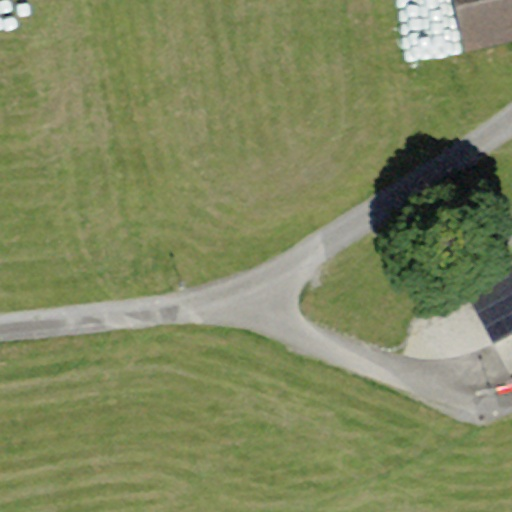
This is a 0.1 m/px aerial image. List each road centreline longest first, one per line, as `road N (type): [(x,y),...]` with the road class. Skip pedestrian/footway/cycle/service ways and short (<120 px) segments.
road 1 (track): [(221,306),(511,121)]
road 2 (track): [(221,306),(268,314),(444,395),(496,403)]
road 3 (track): [(0,331),(221,306)]
